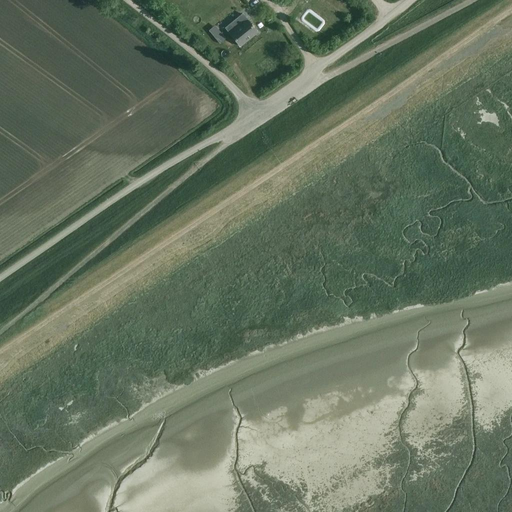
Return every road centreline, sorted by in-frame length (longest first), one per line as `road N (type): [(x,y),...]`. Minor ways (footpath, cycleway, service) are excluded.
road 1 (track): [(0,355),(511,11)]
road 2 (unclassified): [(0,277),(141,181),(260,114)]
road 3 (unclassified): [(409,0),(260,114)]
road 4 (unclassified): [(260,114),(118,0)]
